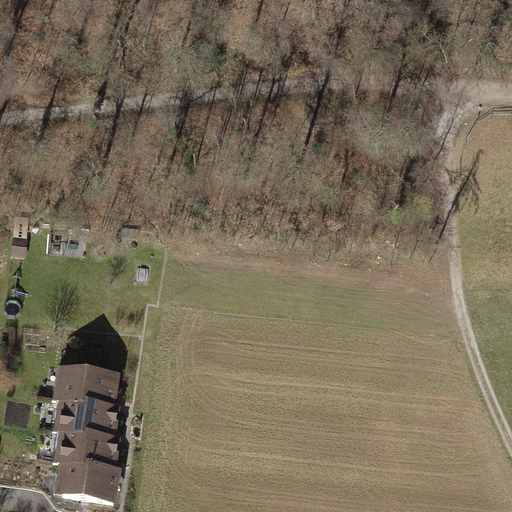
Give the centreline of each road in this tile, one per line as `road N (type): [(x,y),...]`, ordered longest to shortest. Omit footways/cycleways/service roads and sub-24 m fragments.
road 1 (track): [(511,91),(443,82),(272,87),(0,120)]
road 2 (track): [(511,442),(447,225),(443,82)]
